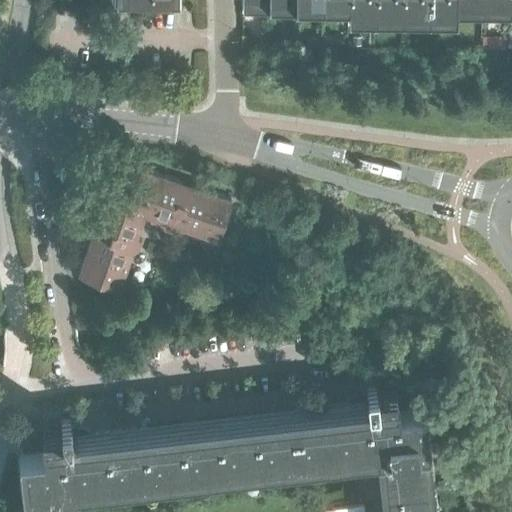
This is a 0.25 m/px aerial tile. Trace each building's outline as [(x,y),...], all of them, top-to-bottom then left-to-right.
[(454,15),(453,0),(241,0),(241,2),(347,3),(347,14),(454,15)] [(511,0),(453,0),(454,15),(455,4),(511,4),(511,0)] [(268,31),(257,31),(257,43),(268,43),(268,31)] [(333,34),(333,43),(347,43),(347,34),(333,34)] [(351,36),(351,44),(359,44),(359,36),(351,36)] [(483,36),(482,48),(505,48),(505,36),(483,36)] [(318,46),(318,37),(308,37),(308,46),(318,46)] [(80,195),(89,171),(90,166),(79,162),(69,192),(80,195)] [(217,236),(231,195),(142,165),(136,183),(132,186),(150,223),(158,219),(158,217),(168,220),(166,224),(176,227),(178,223),(217,236)] [(142,226),(150,223),(132,186),(127,188),(109,182),(79,270),(120,284),(133,245),(137,246),(141,237),(137,235),(140,226),(142,226)] [(430,511),(427,482),(431,481),(422,406),(398,409),(396,387),(376,389),(375,382),(366,383),(367,391),(361,391),(359,392),(357,392),(355,393),(354,394),(352,395),(351,397),(349,398),(348,400),(348,402),(294,408),(294,412),(147,429),(146,425),(92,432),(91,430),(90,429),(88,427),(87,426),(85,426),(83,425),(81,424),(79,424),(77,424),(71,425),(71,417),(61,418),(62,426),(42,428),(45,450),(21,453),(27,511),(76,511),(74,483),(152,474),(151,470),(299,453),(300,457),(378,448),(382,487),(386,487),(389,511),(430,511)]
